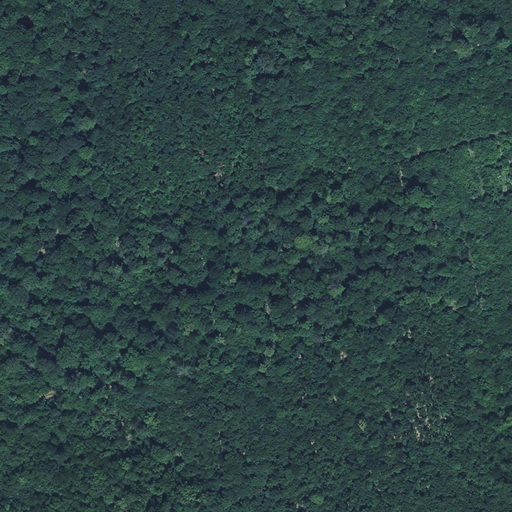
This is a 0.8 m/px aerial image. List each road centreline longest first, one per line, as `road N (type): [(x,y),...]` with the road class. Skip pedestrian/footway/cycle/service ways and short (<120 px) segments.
road 1 (track): [(419,154),(0,249)]
road 2 (track): [(197,477),(211,461),(235,375),(253,354),(457,306)]
road 3 (track): [(275,186),(232,0)]
road 4 (track): [(253,354),(201,369),(85,376)]
road 5 (track): [(419,154),(385,0)]
